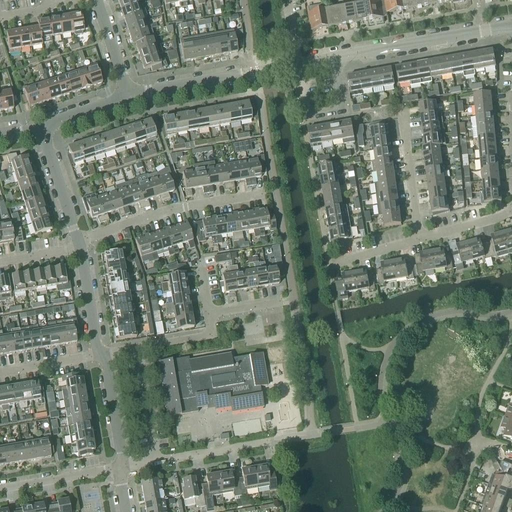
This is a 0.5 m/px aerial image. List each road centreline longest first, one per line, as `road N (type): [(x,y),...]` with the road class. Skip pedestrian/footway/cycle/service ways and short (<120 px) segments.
road 1 (residential): [(78,245),(182,206),(275,191)]
road 2 (residential): [(334,58),(511,27)]
road 3 (residential): [(128,97),(299,63)]
road 4 (residential): [(118,468),(272,443)]
road 5 (residential): [(334,58),(343,112),(308,118),(299,63)]
road 6 (residential): [(99,354),(211,336),(208,315)]
road 7 (residential): [(420,238),(399,106)]
road 8 (residential): [(78,245),(40,128)]
